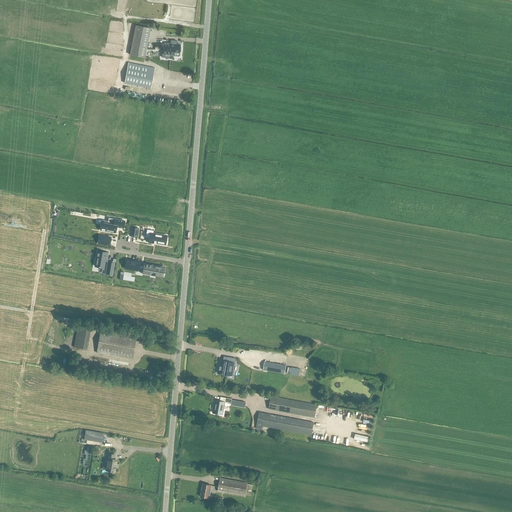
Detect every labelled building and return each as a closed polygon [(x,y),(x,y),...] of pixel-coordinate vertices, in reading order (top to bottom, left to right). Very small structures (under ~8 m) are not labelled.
[(136,25),(130,55),(144,58),(150,28),(136,25)] [(162,50),(162,57),(170,58),(170,56),(174,56),(174,52),(179,53),(180,51),(180,49),(180,48),(180,45),(177,44),(177,41),(171,40),(170,43),(166,43),(166,45),(161,44),(155,44),(155,50),(162,50)] [(128,62),(124,83),(151,88),(155,68),(128,62)] [(102,222),(101,230),(105,230),(106,228),(116,230),(116,226),(123,228),(124,221),(109,218),(108,224),(102,222)] [(131,227),(130,235),(137,237),(139,229),(131,227)] [(147,230),(146,237),(149,237),(148,242),(153,243),(154,243),(156,243),(165,244),(167,237),(153,234),(153,231),(147,230)] [(99,239),(98,243),(108,245),(108,241),(110,241),(111,237),(102,236),(101,240),(99,239)] [(106,262),(106,259),(107,259),(108,253),(98,251),(96,261),(99,262),(98,267),(107,268),(106,274),(112,275),(114,263),(108,262),(108,264),(106,263),(106,262)] [(126,259),(125,268),(136,270),(137,268),(144,269),(143,272),(150,274),(151,271),(156,272),(155,275),(163,276),(164,267),(145,264),(144,266),(139,265),(140,261),(126,259)] [(91,330),(77,327),(74,347),(87,349),(91,330)] [(100,330),(96,352),(132,359),(136,337),(100,330)] [(218,373),(227,375),(228,371),(231,371),(232,371),(233,366),(234,364),(233,364),(233,365),(232,365),(232,363),(233,363),(235,363),(236,359),(227,357),(226,361),(220,360),(218,373)] [(265,362),(263,370),(284,374),(286,365),(265,362)] [(291,368),(290,374),(299,376),(300,369),(291,368)] [(271,396),(269,409),(315,418),(317,405),(271,396)] [(213,413),(223,414),(225,402),(231,403),(232,400),(232,399),(222,397),(222,401),(216,400),(213,413)] [(256,428),(262,429),(262,426),(312,435),(314,422),(259,412),(256,428)] [(103,434),(86,430),(84,439),(102,442),(103,434)] [(108,459),(106,470),(114,471),(116,459),(114,459),(114,455),(108,454),(107,459),(108,459)] [(220,478),(217,491),(245,496),(245,495),(251,496),(252,485),(247,484),(248,482),(220,478)] [(203,484),(201,496),(209,498),(211,485),(203,484)]
